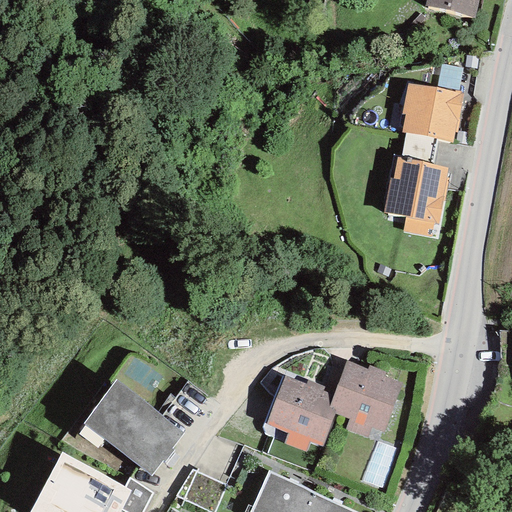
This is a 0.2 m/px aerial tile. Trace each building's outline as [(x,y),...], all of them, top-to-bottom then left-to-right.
[(477,0),(425,0),(424,7),(474,18),(477,0)] [(441,64),(436,89),(458,93),(462,69),(441,64)] [(436,89),(407,84),(401,115),(404,116),(401,133),(405,134),(436,139),(452,142),(453,133),(455,133),(462,94),(458,93),(436,89)] [(431,165),(436,139),(405,134),(400,159),(431,165)] [(400,159),(396,158),(392,179),(389,179),(383,213),(405,217),(402,232),(431,238),(434,223),(437,223),(448,168),(431,165),(400,159)] [(367,369),(345,361),(332,394),(326,411),(334,413),(348,419),(344,429),(368,438),(372,428),(382,432),(401,384),(384,377),(386,372),(368,366),(367,369)] [(305,385),(283,377),(265,425),(287,433),(283,444),(305,452),(309,442),(321,447),(334,413),(326,411),(332,394),(323,391),(324,387),(306,381),(305,385)] [(83,424),(151,476),(162,461),(164,463),(173,451),(171,449),(183,432),(115,379),(83,424)] [(123,487),(61,453),(28,511),(119,511),(121,510),(131,491),(123,487)] [(214,511),(225,486),(192,470),(174,497),(207,511),(214,511)] [(249,511),(305,511),(314,492),(268,471),(249,511)] [(142,511),(153,494),(129,478),(123,487),(131,491),(121,510),(123,511),(142,511)] [(355,511),(314,492),(305,511),(355,511)]
